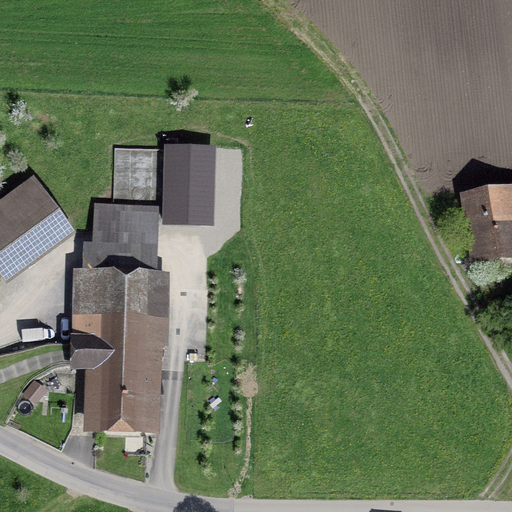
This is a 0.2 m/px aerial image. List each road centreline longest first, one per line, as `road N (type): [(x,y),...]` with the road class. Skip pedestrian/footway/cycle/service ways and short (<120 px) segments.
road 1 (unclassified): [(0,442),(180,508),(481,511)]
road 2 (residential): [(511,404),(366,130)]
